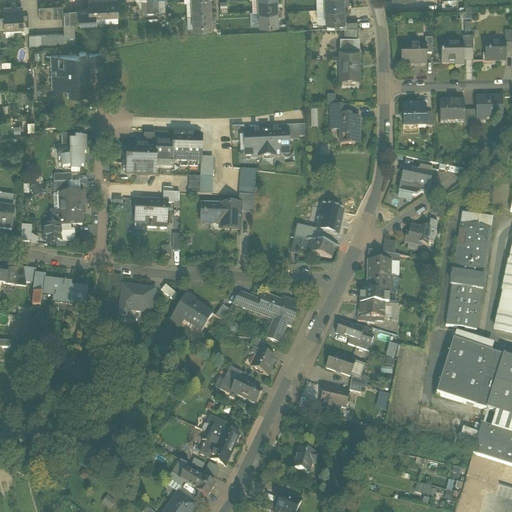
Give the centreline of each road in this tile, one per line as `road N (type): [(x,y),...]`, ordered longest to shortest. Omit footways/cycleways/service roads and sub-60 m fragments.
road 1 (residential): [(229,511),(342,278)]
road 2 (residential): [(97,266),(204,279),(342,278)]
road 3 (residential): [(342,278),(386,178),(387,90)]
road 4 (residential): [(97,266),(102,132)]
road 5 (residential): [(387,90),(511,83)]
